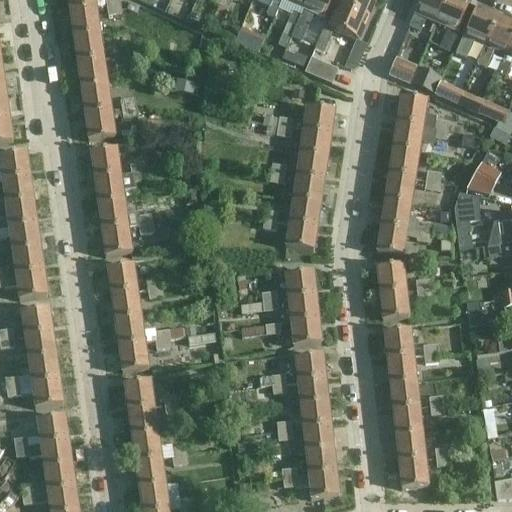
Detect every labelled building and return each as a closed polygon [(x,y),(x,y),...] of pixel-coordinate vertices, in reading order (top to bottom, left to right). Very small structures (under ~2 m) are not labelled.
[(66,0),(69,16),(94,12),(92,0),(66,0)] [(105,10),(120,7),(118,0),(108,0),(104,1),(105,10)] [(224,0),(221,0),(218,8),(227,12),(231,3),(224,0)] [(256,0),(255,3),(268,9),(270,5),(278,9),(280,2),(281,0),(256,0)] [(278,9),(276,11),(289,17),(291,13),(299,17),(301,11),(306,0),(281,0),(280,2),(278,9)] [(331,0),(306,0),(301,11),(312,16),(322,21),(331,0)] [(333,33),(342,37),(357,44),(374,5),(362,0),(340,0),(329,26),(324,24),(313,52),(323,56),(333,33)] [(423,21),(435,25),(446,0),(421,0),(409,30),(418,33),(423,21)] [(455,0),(446,0),(435,25),(447,31),(438,50),(448,54),(451,47),(469,6),(455,0)] [(129,5),(126,12),(135,16),(138,9),(129,5)] [(270,5),(264,17),(272,21),(276,11),(278,9),(270,5)] [(120,7),(105,10),(107,19),(121,17),(120,7)] [(472,42),(484,47),(497,17),(476,9),(463,39),(464,39),(456,56),(464,60),(472,42)] [(293,29),(289,39),(300,44),(312,16),(301,11),(299,17),(293,29)] [(69,16),(73,41),(98,37),(94,12),(69,16)] [(289,17),(285,25),(293,29),(299,17),(291,13),(289,17)] [(505,56),(511,40),(511,23),(497,17),(484,47),(485,48),(477,67),(485,70),(493,51),(505,56)] [(73,41),(77,67),(102,63),(98,37),(73,41)] [(281,37),(277,47),(284,50),(288,40),(281,37)] [(511,40),(505,56),(498,76),(505,79),(511,63),(511,40)] [(248,41),(244,50),(257,55),(261,47),(248,41)] [(113,62),(127,59),(126,50),(112,52),(113,61),(113,62)] [(285,54),(281,62),(290,65),(293,57),(285,54)] [(114,71),(129,68),(127,59),(113,62),(114,71)] [(311,61),(304,76),(331,88),(337,72),(311,61)] [(389,77),(408,85),(415,70),(395,61),(389,77)] [(77,67),(80,92),(106,88),(102,63),(77,67)] [(408,85),(433,96),(438,85),(440,81),(415,70),(408,85)] [(175,81),(173,93),(192,97),(194,85),(175,81)] [(438,85),(433,96),(458,107),(463,95),(438,85)] [(80,92),(84,118),(110,114),(106,88),(80,92)] [(293,93),(292,100),(300,101),(301,94),(293,93)] [(463,95),(458,107),(479,116),(484,104),(463,95)] [(0,122),(8,121),(5,97),(0,97),(0,122)] [(401,101),(397,127),(422,131),(447,135),(449,125),(435,123),(435,118),(424,117),(426,105),(401,101)] [(121,113),(135,111),(134,102),(119,104),(121,113)] [(479,116),(497,124),(504,126),(509,115),(484,104),(479,116)] [(122,122),(136,120),(135,111),(121,113),(122,122)] [(292,133),(303,135),(330,139),(333,115),(306,111),(304,125),(293,123),(292,133)] [(114,141),(110,114),(84,118),(88,144),(114,141)] [(511,135),(511,116),(509,115),(504,126),(497,124),(493,131),(509,140),(511,135)] [(0,147),(12,146),(8,121),(0,122),(0,147)] [(292,133),(293,123),(279,122),(278,131),(292,133)] [(397,127),(393,153),(418,157),(420,145),(434,147),(435,141),(446,143),(447,135),(422,131),(397,127)] [(278,131),(277,141),(291,142),(292,133),(278,131)] [(509,140),(493,131),(488,141),(504,150),(509,140)] [(303,135),(299,158),(327,162),(330,139),(303,135)] [(468,139),(466,151),(475,152),(477,140),(468,139)] [(90,156),(94,183),(120,179),(115,152),(90,156)] [(393,153),(389,178),(414,182),(418,157),(393,153)] [(486,155),(480,167),(491,173),(497,161),(486,155)] [(299,158),(296,181),(323,185),(327,162),(299,158)] [(130,177),(144,174),(143,166),(129,168),(130,177)] [(480,167),(479,166),(464,192),(488,198),(499,177),(491,173),(480,167)] [(285,179),(286,169),(272,168),(271,177),(285,179)] [(427,174),(425,184),(438,186),(440,177),(427,174)] [(145,175),(130,177),(131,186),(146,184),(145,175)] [(94,183),(98,208),(123,205),(122,195),(133,193),(131,186),(130,177),(120,179),(94,183)] [(284,188),(285,179),(271,177),(270,186),(284,188)] [(389,178),(385,204),(410,208),(414,182),(389,178)] [(296,181),(292,204),(320,208),(323,185),(296,181)] [(425,184),(423,193),(437,195),(438,186),(425,184)] [(479,201),(458,196),(453,205),(460,254),(473,252),(469,226),(479,224),(479,201)] [(278,225),(289,227),(316,231),(320,208),(292,204),(290,217),(279,216),(278,225)] [(431,238),(432,228),(420,227),(421,222),(408,220),(410,208),(385,204),(381,229),(406,233),(431,238)] [(102,234),(127,230),(138,228),(137,219),(136,214),(125,216),(123,205),(98,208),(102,234)] [(278,225),(279,216),(265,214),(264,223),(277,225),(278,225)] [(138,228),(152,226),(151,217),(137,219),(138,228)] [(276,234),(277,225),(264,223),(262,232),(276,234)] [(496,249),(511,246),(511,223),(502,225),(504,240),(495,241),(496,249)] [(152,227),(138,228),(139,238),(154,235),(152,227)] [(313,255),(316,231),(289,227),(285,251),(313,255)] [(139,238),(138,228),(127,230),(102,234),(106,261),(131,257),(129,244),(140,242),(139,238)] [(406,233),(381,229),(376,256),(402,260),(406,233)] [(417,236),(416,245),(429,247),(431,238),(417,236)] [(440,244),(440,253),(450,254),(450,244),(440,244)] [(511,246),(496,249),(487,251),(489,263),(511,259),(511,246)] [(132,268),(107,272),(111,299),(136,295),(134,282),(132,268)] [(376,272),(379,298),(405,295),(402,269),(376,272)] [(285,279),(288,303),(315,300),(312,277),(285,279)] [(147,294),(160,292),(159,282),(146,284),(147,294)] [(415,283),(416,294),(429,293),(428,282),(415,283)] [(160,292),(147,294),(148,303),(161,301),(160,292)] [(430,303),(429,293),(416,294),(417,304),(430,303)] [(503,304),(511,302),(511,294),(502,296),(503,304)] [(111,299),(114,325),(140,321),(136,295),(111,299)] [(274,295),(261,297),(262,305),(275,304),(274,295)] [(408,322),(405,295),(379,298),(382,325),(408,322)] [(58,399),(49,300),(19,302),(29,402),(58,399)] [(288,303),(290,326),(318,323),(315,300),(288,303)] [(511,302),(503,304),(505,326),(511,325),(511,302)] [(275,304),(262,305),(263,314),(276,313),(275,304)] [(262,305),(240,308),(241,317),(263,314),(262,305)] [(469,308),(470,329),(483,328),(482,307),(469,308)] [(6,321),(0,322),(0,341),(8,341),(6,321)] [(114,325),(118,350),(144,347),(140,321),(114,325)] [(320,348),(318,323),(290,326),(293,350),(320,348)] [(279,327),(265,329),(266,337),(280,336),(279,327)] [(265,329),(241,331),(242,340),(266,337),(265,329)] [(194,331),(182,332),(183,341),(195,340),(194,331)] [(154,345),(168,343),(167,334),(153,336),(154,345)] [(383,337),(386,364),(412,361),(409,334),(383,337)] [(168,343),(154,345),(156,355),(169,353),(168,343)] [(147,373),(144,347),(118,350),(122,377),(147,373)] [(422,348),(423,359),(436,357),(435,347),(422,348)] [(438,368),(437,357),(423,359),(424,369),(438,368)] [(294,362),(297,386),(325,383),(322,359),(294,362)] [(386,364),(389,389),(415,386),(412,361),(386,364)] [(475,363),(478,381),(492,379),(489,361),(475,363)] [(511,363),(497,367),(499,376),(511,373),(511,363)] [(284,378),(271,380),(272,389),(285,387),(284,378)] [(297,386),(300,410),(327,406),(325,383),(297,386)] [(124,388),(128,415),(153,411),(149,385),(124,388)] [(389,389),(392,415),(418,412),(415,386),(389,389)] [(285,387),(272,389),(273,397),(286,396),(285,387)] [(164,409),(177,407),(176,398),(163,399),(164,409)] [(441,399),(428,400),(429,411),(442,409),(441,399)] [(490,403),(481,404),(482,412),(491,410),(490,403)] [(300,410),(302,433),(330,430),(327,406),(300,410)] [(177,407),(164,409),(165,419),(179,417),(177,407)] [(76,511),(61,408),(32,412),(47,511),(76,511)] [(442,409),(429,411),(430,421),(443,420),(442,409)] [(128,415),(131,440),(157,437),(153,411),(128,415)] [(492,411),(482,413),(484,427),(495,426),(492,411)] [(392,415),(395,440),(421,437),(418,412),(392,415)] [(289,425),(276,426),(277,435),(291,433),(289,425)] [(302,433),(305,456),(333,453),(330,430),(302,433)] [(30,446),(30,431),(9,432),(9,446),(30,446)] [(291,433),(277,435),(278,444),(292,442),(291,433)] [(135,466),(161,462),(171,461),(170,453),(169,448),(159,449),(157,437),(131,440),(135,466)] [(395,440),(398,466),(424,463),(421,437),(395,440)] [(279,449),(269,450),(270,460),(280,459),(279,449)] [(170,453),(171,461),(172,461),(186,459),(184,450),(170,453)] [(448,450),(434,452),(436,462),(449,461),(448,450)] [(305,456),(308,479),(335,476),(333,453),(305,456)] [(490,456),(492,464),(506,461),(504,453),(490,456)] [(186,459),(172,461),(173,470),(187,468),(186,459)] [(449,461),(436,462),(437,472),(450,471),(449,461)] [(135,466),(139,492),(164,488),(161,462),(135,466)] [(427,490),(424,463),(398,466),(401,493),(427,490)] [(295,472),(281,474),(282,483),(296,481),(295,472)] [(308,480),(296,481),(297,490),(309,489),(310,504),(338,500),(335,476),(308,479),(308,480)] [(296,481),(282,483),(283,492),(297,490),(296,481)] [(496,504),(511,503),(511,482),(494,486),(496,504)] [(141,511),(178,511),(179,511),(178,503),(177,499),(166,501),(164,488),(139,492),(141,511)] [(192,501),(178,503),(179,511),(181,511),(193,510),(192,501)]
